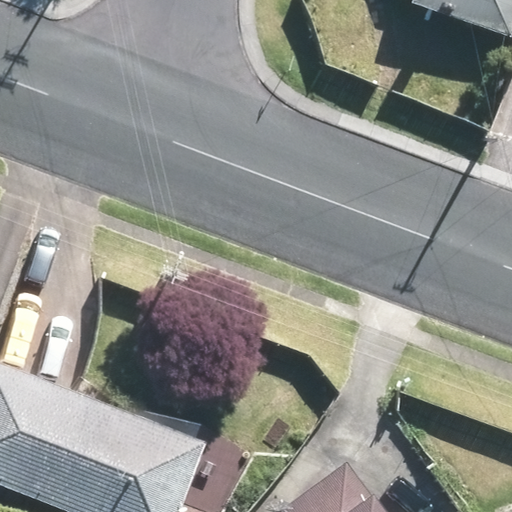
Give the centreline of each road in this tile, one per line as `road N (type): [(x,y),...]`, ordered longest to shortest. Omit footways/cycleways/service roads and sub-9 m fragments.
road 1 (residential): [(140,128),(511,265)]
road 2 (residential): [(0,76),(140,128)]
road 3 (residential): [(186,0),(140,128)]
